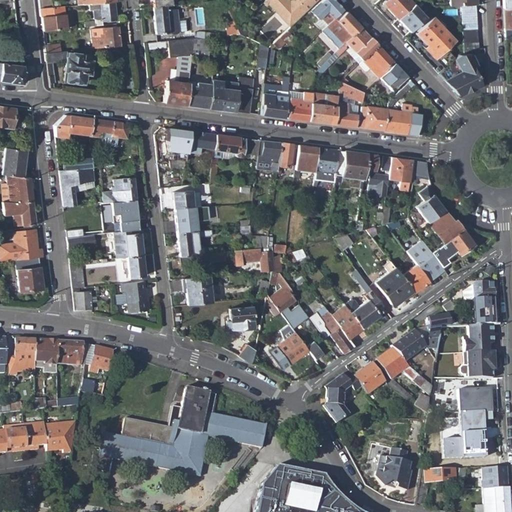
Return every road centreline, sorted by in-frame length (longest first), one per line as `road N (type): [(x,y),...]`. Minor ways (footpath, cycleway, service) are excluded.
road 1 (residential): [(144,113),(461,153)]
road 2 (residential): [(505,241),(291,400)]
road 3 (residential): [(144,113),(167,326),(162,347)]
road 4 (residential): [(38,100),(59,326)]
road 5 (residential): [(352,0),(472,129)]
road 6 (residential): [(291,400),(359,494),(396,511)]
road 7 (residential): [(505,241),(511,382)]
road 8 (residential): [(162,347),(291,400)]
